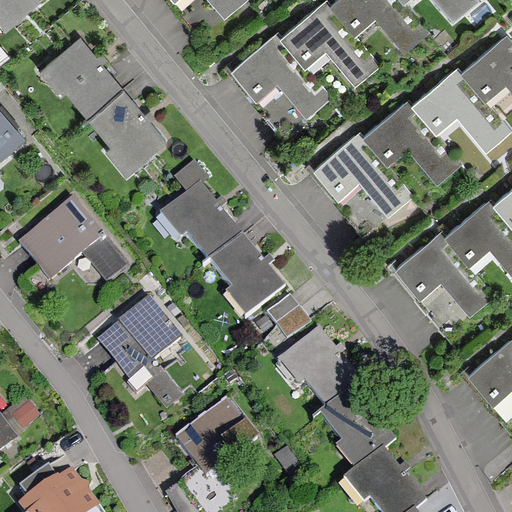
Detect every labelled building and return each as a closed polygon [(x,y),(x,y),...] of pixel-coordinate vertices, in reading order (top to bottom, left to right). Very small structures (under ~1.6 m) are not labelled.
[(0,0),(0,1),(14,18),(36,0),(0,0)] [(171,0),(172,1),(172,0),(204,0),(223,23),(249,2),(247,0),(171,0)] [(327,0),(324,0),(279,37),(305,69),(326,53),(352,86),(379,64),(356,35),(331,4),(327,0)] [(335,0),(331,4),(356,35),(376,19),(403,52),(429,32),(406,5),(402,0),(335,0)] [(439,0),(454,18),(476,0),(402,0),(406,5),(412,0),(439,0)] [(103,107),(135,81),(93,30),(81,39),(54,61),(72,83),(79,77),(103,107)] [(274,31),(228,68),(252,99),(273,83),(304,121),(330,100),(305,69),(279,37),(274,31)] [(511,35),(464,74),(490,107),(511,89),(511,35)] [(460,69),(415,106),(440,137),(460,121),(487,154),(511,134),(511,133),(490,107),(464,74),(460,69)] [(137,162),(176,131),(135,81),(103,107),(126,134),(119,140),(137,162)] [(0,95),(0,157),(31,129),(1,95),(0,95)] [(410,100),(363,139),(389,171),(410,155),(436,188),(463,166),(440,137),(415,106),(410,100)] [(358,133),(311,170),(336,201),(357,185),(387,223),(414,202),(389,171),(363,139),(358,133)] [(203,185),(218,171),(205,156),(186,171),(191,194),(203,185)] [(213,262),(245,236),(203,185),(191,194),(164,216),(182,238),(189,233),(213,262)] [(511,190),(497,203),(511,221),(511,190)] [(109,275),(134,257),(83,193),(26,237),(56,275),(89,249),(109,275)] [(493,198),(445,235),(470,267),(490,251),(511,278),(511,221),(497,203),(493,198)] [(442,231),(398,266),(422,298),(440,283),(469,319),(495,298),(470,267),(445,235),(442,231)] [(248,318),(286,287),(245,236),(213,262),(236,290),(229,295),(248,318)] [(287,319),(307,301),(297,290),(277,308),(287,319)] [(134,373),(190,328),(160,291),(104,336),(134,373)] [(355,384),(363,378),(321,327),(282,358),(301,383),(308,377),(330,404),(355,384)] [(511,339),(471,374),(495,402),(511,387),(511,339)] [(384,447),(397,437),(355,384),(330,404),(323,410),(347,439),(338,447),(356,470),(384,447)] [(211,469),(262,429),(233,393),(183,433),(211,469)] [(0,447),(15,436),(0,415),(0,447)] [(408,511),(414,508),(426,498),(384,447),(356,470),(347,477),(366,501),(372,496),(385,511),(408,511)] [(24,511),(91,511),(99,506),(68,469),(58,478),(49,467),(22,490),(30,499),(20,507),(24,511)]
